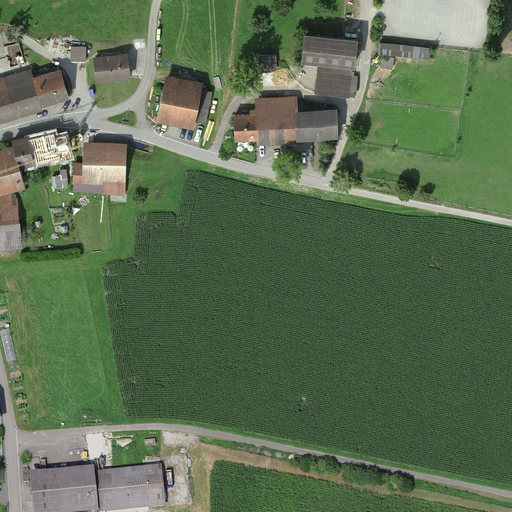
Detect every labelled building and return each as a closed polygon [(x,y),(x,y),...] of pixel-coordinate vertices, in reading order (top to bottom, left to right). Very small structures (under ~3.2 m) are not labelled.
[(363,40),(307,34),(304,65),(319,66),(316,94),(356,98),(363,40)] [(436,48),(382,43),(380,56),(435,61),(436,48)] [(88,60),(88,46),(72,46),(73,61),(88,60)] [(131,54),(96,59),(99,85),(134,80),(131,54)] [(278,55),(256,56),(257,74),(279,73),(278,55)] [(0,126),(45,113),(44,110),(72,102),(62,71),(35,79),(32,70),(0,80),(0,126)] [(206,84),(168,76),(158,124),(195,131),(197,124),(208,126),(214,92),(205,90),(206,84)] [(258,115),(236,116),(238,144),(259,143),(260,149),(299,147),(299,142),(340,140),(338,112),(300,114),(299,98),(257,100),(258,115)] [(15,148),(0,151),(0,253),(24,250),(22,224),(16,194),(27,192),(23,172),(78,160),(69,134),(59,137),(58,132),(14,142),(15,148)] [(131,144),(85,143),(85,164),(75,164),(74,196),(129,197),(131,144)] [(96,466),(32,473),(36,511),(93,511),(165,504),(161,465),(97,472),(96,466)]
